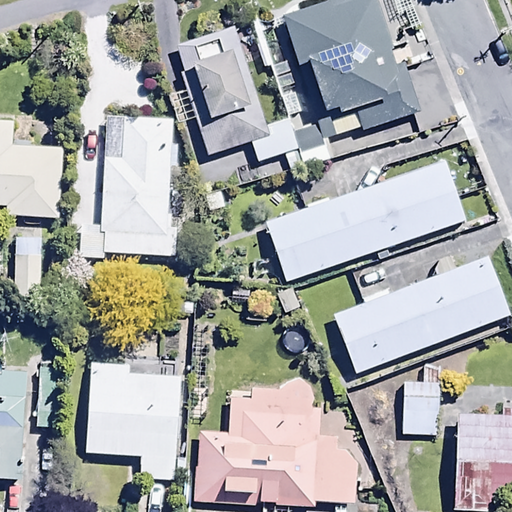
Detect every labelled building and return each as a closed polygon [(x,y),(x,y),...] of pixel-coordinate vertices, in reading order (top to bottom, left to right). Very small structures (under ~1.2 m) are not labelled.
[(331,0),(324,3),(326,9),(284,24),(299,68),(306,66),(325,122),(317,125),(324,147),(419,115),(402,67),(395,70),(372,2),(365,4),(363,0),(331,0)] [(265,134),(235,35),(176,53),(191,99),(170,105),(178,132),(197,126),(208,161),(191,167),(198,190),(246,175),(239,153),(249,150),(255,170),(297,157),(292,140),(287,127),(265,134)] [(174,126),(108,122),(101,232),(80,231),(78,265),(103,267),(104,257),(181,262),(184,219),(169,218),(172,173),(177,174),(179,148),(172,147),(174,126)] [(0,128),(0,213),(5,213),(4,223),(59,227),(64,158),(11,154),(13,130),(0,128)] [(292,140),(297,157),(303,175),(329,166),(317,133),(292,140)] [(265,231),(286,290),(465,228),(444,169),(265,231)] [(13,307),(41,306),(41,244),(13,244),(13,307)] [(510,324),(487,263),(389,300),(387,294),(363,303),(365,310),(332,323),(354,383),(510,324)] [(22,473),(26,379),(3,378),(3,370),(0,370),(0,488),(27,490),(28,473),(22,473)] [(91,370),(86,462),(141,465),(139,485),(174,487),(180,384),(129,380),(129,373),(91,370)] [(404,386),(402,441),(436,443),(439,372),(421,371),(420,387),(404,386)] [(61,375),(38,374),(35,434),(57,435),(61,375)] [(198,437),(194,509),(258,511),(313,511),(314,510),(354,511),(355,511),(358,469),(345,456),(338,456),(338,444),(320,444),(320,415),(313,415),(313,394),(307,388),(294,385),(286,388),(280,395),(250,393),(250,407),(230,406),(229,438),(198,437)] [(500,426),(458,425),(454,511),(511,511),(511,416),(500,416),(500,426)]
